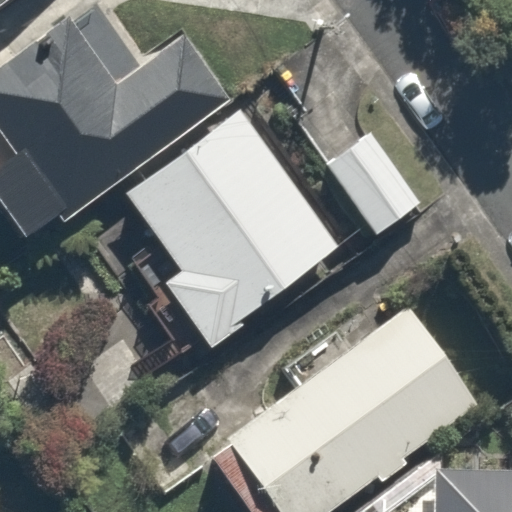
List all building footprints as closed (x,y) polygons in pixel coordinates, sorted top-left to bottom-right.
[(0,0),(0,78),(66,30),(44,0),(0,0)] [(66,30),(0,78),(0,206),(24,239),(103,181),(229,90),(177,18),(98,75),(66,30)] [(103,181),(147,242),(122,259),(191,355),(246,316),(342,246),(229,90),(103,181)] [(349,121),(302,153),(355,232),(403,199),(349,121)] [(319,511),(474,401),(403,301),(194,451),(237,511),(319,511)] [(419,505),(349,504),(348,511),(511,511),(511,469),(419,468),(419,505)]
